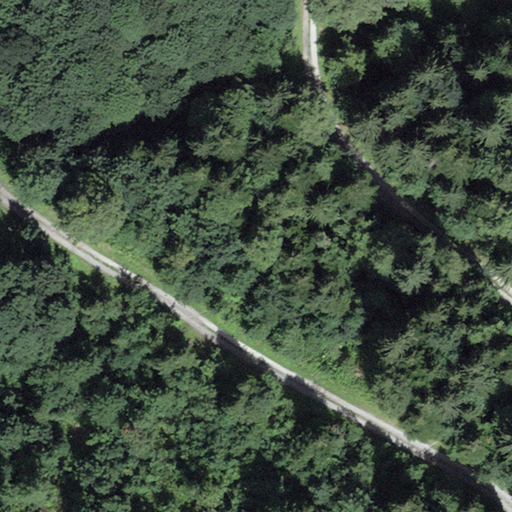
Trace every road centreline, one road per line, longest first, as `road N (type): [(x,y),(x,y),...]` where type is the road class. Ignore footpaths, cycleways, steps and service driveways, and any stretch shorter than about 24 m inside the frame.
road 1 (track): [(0,196),(511,507)]
road 2 (track): [(511,297),(381,189),(336,138),(306,61),(311,0)]
